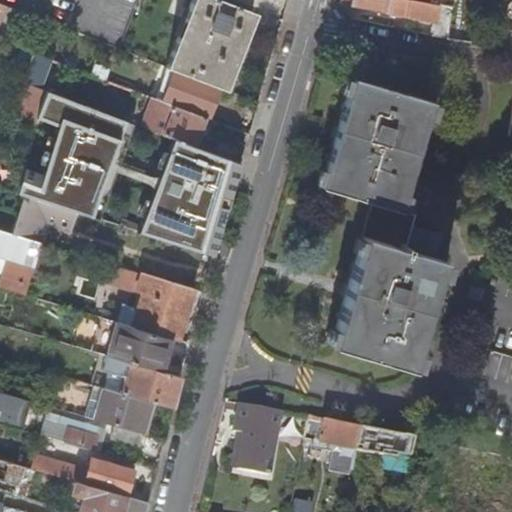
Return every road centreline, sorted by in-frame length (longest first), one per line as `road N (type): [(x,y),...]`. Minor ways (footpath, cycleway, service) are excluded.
road 1 (residential): [(176,511),(305,20)]
road 2 (residential): [(500,56),(305,20)]
